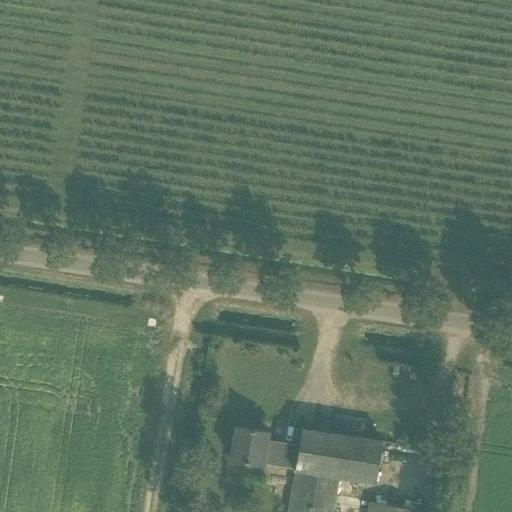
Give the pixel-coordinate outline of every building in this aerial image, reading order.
[(349,422),(335,420),(334,432),(347,434),(349,422)] [(295,470),(298,451),(265,446),(267,432),(236,426),(230,461),(262,466),(262,464),(293,469),(295,470)] [(295,470),(339,478),(374,483),(381,441),(302,429),(298,451),(295,470)] [(295,470),(293,469),(285,511),(332,511),(339,478),(295,470)] [(366,511),(420,511),(421,511),(368,502),(366,511)]
